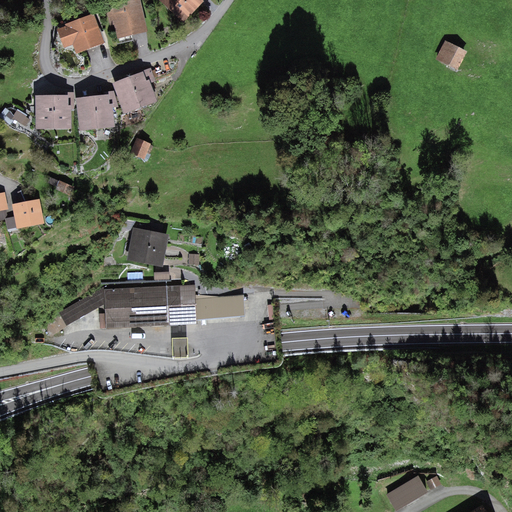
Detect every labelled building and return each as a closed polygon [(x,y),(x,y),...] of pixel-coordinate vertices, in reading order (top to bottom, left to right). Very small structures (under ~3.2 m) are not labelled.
[(167,0),(184,16),(197,1),(196,0),(167,0)] [(132,40),(130,30),(143,27),(137,2),(114,7),(119,32),(115,33),(117,44),(132,40)] [(92,19),(60,31),(64,42),(69,40),(75,43),(77,48),(100,40),(92,19)] [(445,43),(437,58),(455,68),(464,53),(445,43)] [(73,57),(78,71),(91,66),(85,53),(73,57)] [(115,86),(124,109),(154,98),(148,83),(155,80),(151,71),(149,72),(149,71),(138,75),(139,77),(115,86)] [(78,102),(81,127),(112,123),(110,106),(115,106),(112,93),(105,94),(105,99),(78,102)] [(37,100),(38,125),(69,124),(69,108),(72,108),(72,94),(59,95),(59,100),(37,100)] [(143,157),(146,152),(149,154),(152,147),(138,140),(132,152),(143,157)] [(58,188),(69,193),(72,188),(60,183),(58,188)] [(15,207),(18,225),(41,221),(37,202),(15,207)] [(136,232),(131,256),(160,262),(165,237),(136,232)] [(190,254),(189,264),(198,264),(199,255),(190,254)] [(104,289),(106,329),(197,324),(195,285),(104,289)] [(172,344),(172,358),(181,358),(188,357),(188,344),(172,344)] [(418,477),(387,495),(396,509),(426,491),(418,477)]
